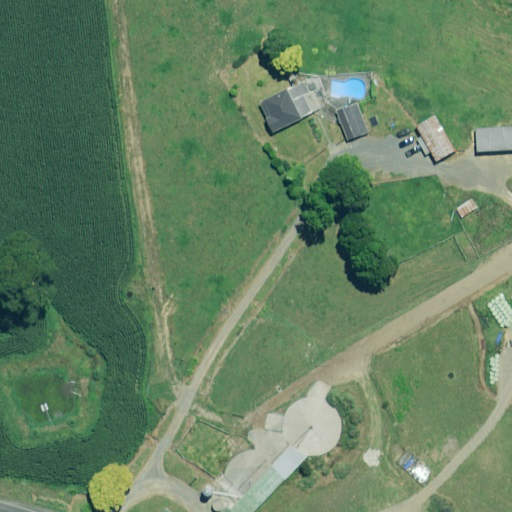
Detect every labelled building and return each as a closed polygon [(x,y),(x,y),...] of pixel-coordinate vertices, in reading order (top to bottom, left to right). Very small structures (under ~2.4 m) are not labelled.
[(308,92),(303,83),(260,103),(273,132),(314,113),(305,93),(308,92)] [(369,133),(358,103),(337,111),(347,141),(369,133)] [(416,126),(422,138),(418,140),(425,154),(432,151),(437,161),(456,152),(438,115),(416,126)] [(511,143),(511,122),(475,129),(478,149),(511,143)] [(295,442),(232,509),(229,507),(224,511),(255,511),(308,455),(295,442)] [(429,473),(421,466),(412,475),(421,483),(429,473)]
